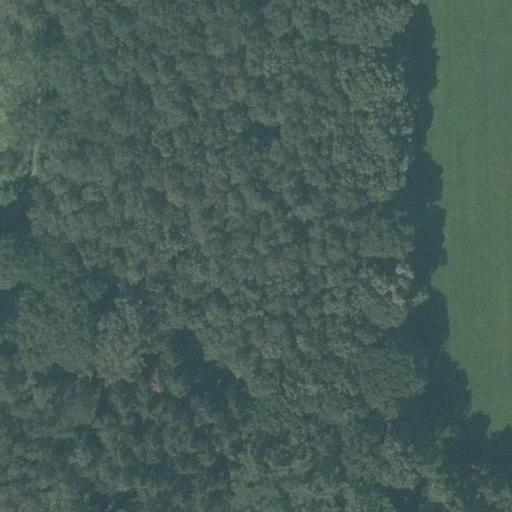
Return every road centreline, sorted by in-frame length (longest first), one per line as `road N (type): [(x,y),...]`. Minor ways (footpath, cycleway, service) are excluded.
road 1 (track): [(369,448),(213,362),(135,292),(13,254)]
road 2 (track): [(511,474),(369,448)]
